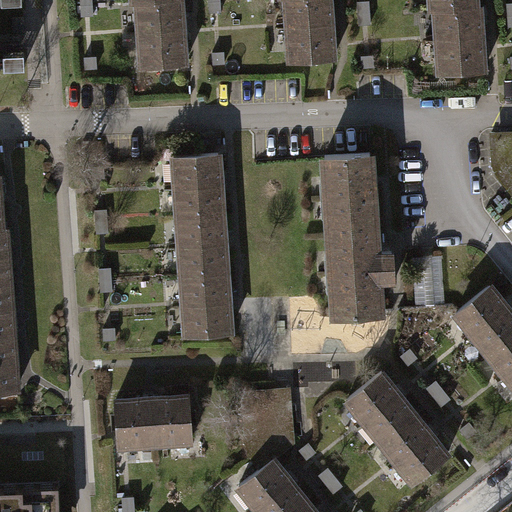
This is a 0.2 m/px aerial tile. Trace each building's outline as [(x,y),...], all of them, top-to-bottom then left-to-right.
[(132,0),(135,31),(179,28),(177,0),(132,0)] [(328,23),(326,0),(281,0),(284,26),(328,23)] [(434,39),(479,36),(477,3),(472,4),(432,6),(434,39)] [(330,55),(328,23),(284,26),(286,53),(286,58),(330,55)] [(179,28),(135,31),(137,56),(137,64),(182,61),(179,28)] [(436,72),(481,69),(479,36),(434,39),(436,72)] [(511,131),(492,132),(494,164),(496,170),(511,187),(511,131)] [(321,153),(331,313),(335,312),(376,310),(374,277),(389,276),(388,250),(377,251),(377,260),(367,260),(362,187),(369,187),(367,151),(321,153)] [(172,184),(216,181),(214,152),(207,152),(171,154),(172,184)] [(104,164),(91,165),(92,177),(105,176),(104,164)] [(174,214),(218,211),(216,181),(172,184),(173,187),(174,214)] [(107,207),(95,208),(97,233),(109,232),(107,207)] [(176,243),(220,241),(218,211),(174,214),(176,243)] [(0,387),(14,386),(2,229),(0,229),(0,387)] [(178,273),(222,270),(220,241),(176,243),(176,246),(178,273)] [(436,255),(410,257),(413,305),(439,303),(436,255)] [(112,266),(99,267),(101,291),(113,290),(112,266)] [(180,303),(224,300),(222,270),(178,273),(180,303)] [(502,304),(486,283),(452,310),(468,331),(502,304)] [(182,332),(226,329),(224,300),(180,303),(180,306),(182,332)] [(511,329),(511,316),(502,304),(468,331),(485,351),(511,329)] [(116,326),(102,327),(103,340),(116,339),(116,326)] [(511,363),(511,329),(485,351),(501,372),(511,363)] [(410,346),(401,354),(409,364),(418,356),(410,346)] [(511,363),(501,372),(511,385),(511,363)] [(394,391),(378,370),(344,397),(360,418),(394,391)] [(452,397),(437,379),(427,387),(442,405),(452,397)] [(257,466),(269,456),(289,441),(285,387),(268,388),(240,390),(243,451),(257,466)] [(411,411),(394,391),(360,418),(363,421),(376,438),(411,411)] [(188,437),(185,394),(148,396),(151,440),(188,437)] [(151,440),(148,396),(111,399),(114,443),(151,440)] [(427,432),(411,411),(376,438),(393,459),(427,432)] [(470,420),(461,427),(469,437),(478,430),(470,420)] [(444,453),(427,432),(393,459),(395,462),(409,480),(444,453)] [(317,451),(309,441),(299,449),(307,459),(317,451)] [(286,477),(269,456),(257,466),(250,472),(235,484),(252,505),(286,477)] [(344,483),(329,464),(319,472),(334,491),(344,483)] [(284,511),(302,498),(286,477),(252,505),(254,508),(257,511),(284,511)] [(0,511),(52,511),(52,483),(0,484),(0,511)] [(135,511),(134,495),(121,496),(122,511),(135,511)] [(313,511),(302,498),(284,511),(313,511)]
